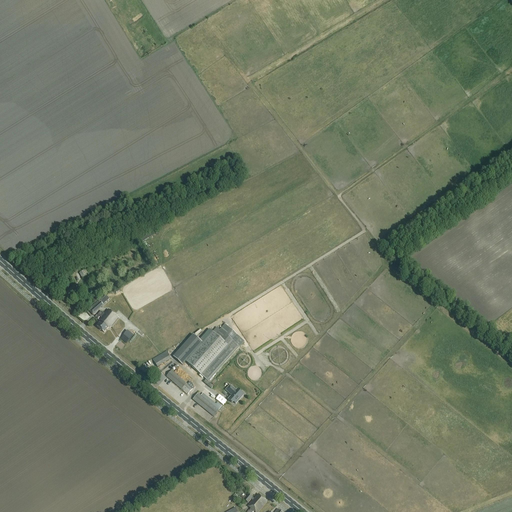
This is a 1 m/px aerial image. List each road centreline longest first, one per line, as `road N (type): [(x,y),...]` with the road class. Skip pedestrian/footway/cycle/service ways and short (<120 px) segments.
road 1 (primary): [(301,511),(0,260)]
road 2 (unclassified): [(288,511),(0,272)]
